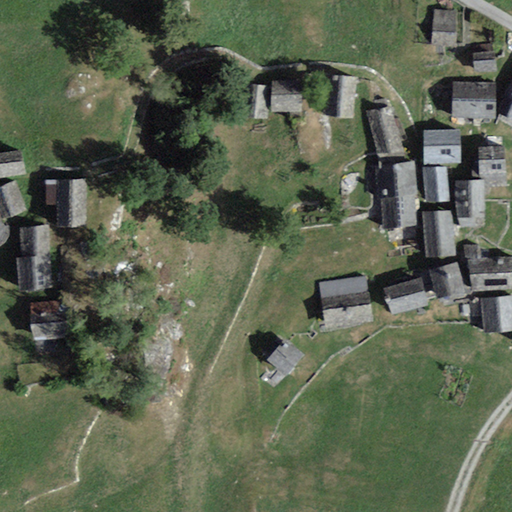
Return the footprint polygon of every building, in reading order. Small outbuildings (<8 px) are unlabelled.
[(434,14),(433,45),(454,45),(455,15),(434,14)] [(492,54),(473,54),(473,72),(492,72),(492,54)] [(327,119),(351,120),(352,82),(328,81),(327,119)] [(298,85),(274,85),(274,113),(299,112),(298,85)] [(491,85),(452,85),(451,117),(490,118),(491,85)] [(264,119),(265,89),(240,88),(239,118),(264,119)] [(511,91),(498,116),(511,122),(511,91)] [(367,116),(380,172),(402,170),(389,111),(367,116)] [(457,136),(425,136),(425,163),(457,163),(457,136)] [(19,155),(0,157),(0,178),(21,177),(19,155)] [(482,184),(482,190),(504,189),(502,164),(480,165),(482,184)] [(380,172),(384,231),(415,229),(411,169),(402,170),(380,172)] [(424,171),(426,204),(447,203),(445,170),(424,171)] [(482,184),(457,185),(459,218),(484,217),(482,190),(482,184)] [(24,211),(13,185),(0,189),(0,213),(3,220),(24,211)] [(84,185),(59,185),(59,227),(84,227),(84,185)] [(423,217),(427,261),(452,258),(448,215),(423,217)] [(45,229),(21,231),(23,261),(18,261),(21,293),(49,291),(45,229)] [(511,260),(470,263),(472,291),(511,287),(511,260)] [(455,266),(430,273),(438,300),(463,293),(455,266)] [(417,282),(387,292),(396,318),(426,308),(417,282)] [(365,292),(320,300),(325,330),(370,323),(365,292)] [(511,305),(511,299),(481,302),(484,336),(511,332),(511,305)] [(63,316),(33,318),(34,344),(64,342),(63,316)] [(301,358),(284,343),(268,362),(284,376),(301,358)]
